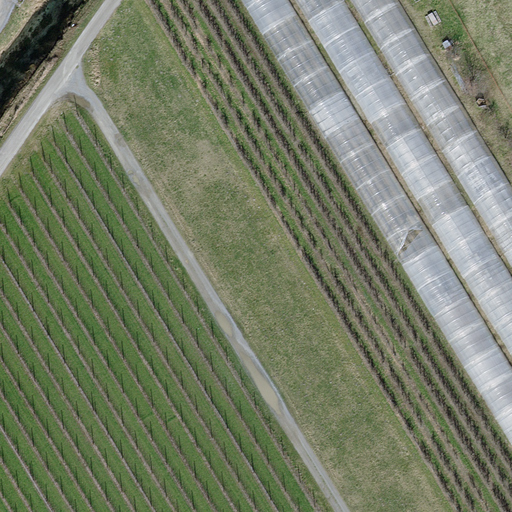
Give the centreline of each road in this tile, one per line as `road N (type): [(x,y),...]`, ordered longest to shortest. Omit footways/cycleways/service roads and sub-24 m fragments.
road 1 (track): [(336,511),(112,142),(62,75)]
road 2 (track): [(0,162),(116,0)]
